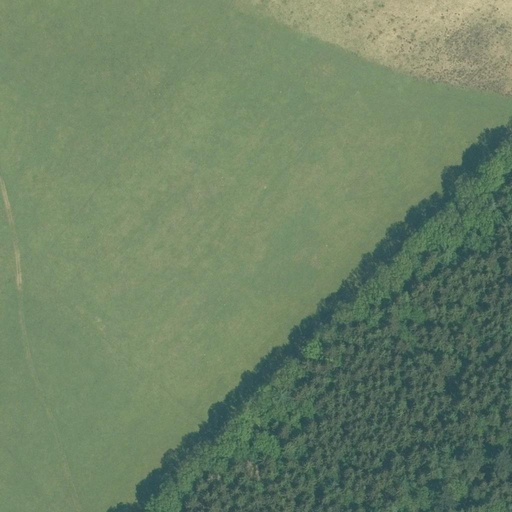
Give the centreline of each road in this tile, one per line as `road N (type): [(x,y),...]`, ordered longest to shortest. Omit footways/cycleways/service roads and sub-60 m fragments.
road 1 (track): [(511,135),(218,430)]
road 2 (track): [(0,181),(15,242),(26,364),(48,408),(78,511)]
